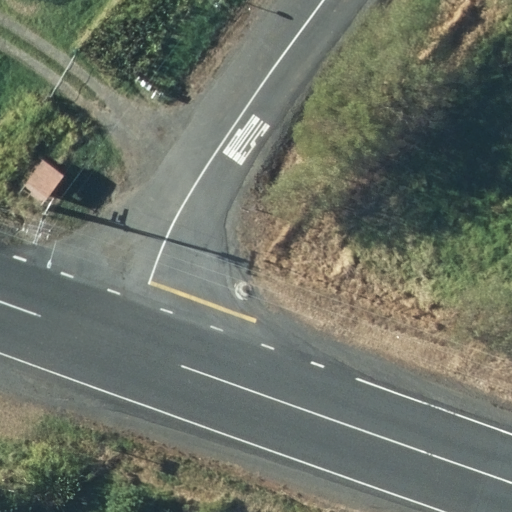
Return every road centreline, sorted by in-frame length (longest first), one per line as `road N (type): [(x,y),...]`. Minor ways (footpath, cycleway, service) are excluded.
road 1 (tertiary): [(124,349),(511,492)]
road 2 (unclassified): [(124,349),(168,237),(212,158),(322,0)]
road 3 (tertiary): [(0,304),(124,349)]
